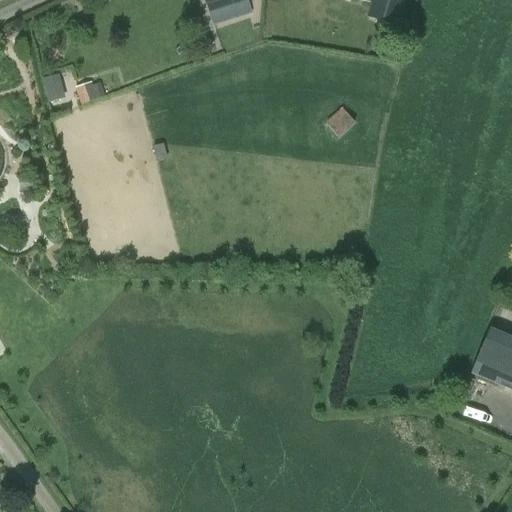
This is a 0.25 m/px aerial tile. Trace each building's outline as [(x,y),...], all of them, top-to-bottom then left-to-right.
[(204,0),(213,25),(251,14),(245,0),(204,0)] [(411,0),(374,0),(368,19),(402,29),(411,0)] [(377,57),(390,51),(386,42),(373,48),(377,57)] [(47,104),(65,99),(59,75),(41,80),(47,104)] [(81,106),(89,103),(96,101),(91,83),(83,86),(75,88),(81,106)] [(20,192),(35,190),(33,175),(18,177),(20,192)] [(511,391),(511,339),(489,330),(470,374),(511,391)]
